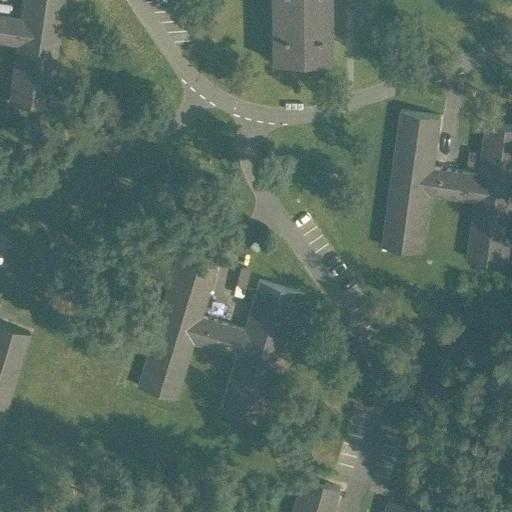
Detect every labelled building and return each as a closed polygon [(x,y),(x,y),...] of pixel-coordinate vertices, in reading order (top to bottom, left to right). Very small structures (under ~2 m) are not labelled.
[(0,41),(15,44),(8,101),(48,108),(63,0),(21,0),(19,15),(0,12),(0,41)] [(271,0),(273,65),(330,63),(328,0),(271,0)] [(400,114),(380,245),(420,251),(429,192),(477,200),(468,259),(506,265),(511,222),(511,129),(485,125),(481,152),(477,173),(433,167),(440,120),(400,114)] [(175,259),(135,393),(171,404),(190,342),(242,358),(224,419),(257,429),(297,297),(263,286),(258,300),(248,335),(196,319),(211,270),(175,259)] [(0,429),(28,336),(0,327),(0,429)] [(303,478),(292,511),(413,511),(390,505),(387,511),(331,511),(339,489),(331,486),(303,478)]
